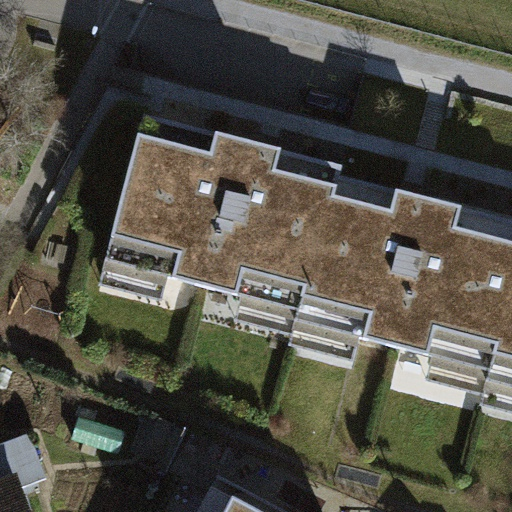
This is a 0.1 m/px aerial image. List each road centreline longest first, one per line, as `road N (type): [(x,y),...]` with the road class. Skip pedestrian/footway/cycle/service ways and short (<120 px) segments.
road 1 (residential): [(35,0),(277,68)]
road 2 (track): [(362,44),(511,84)]
